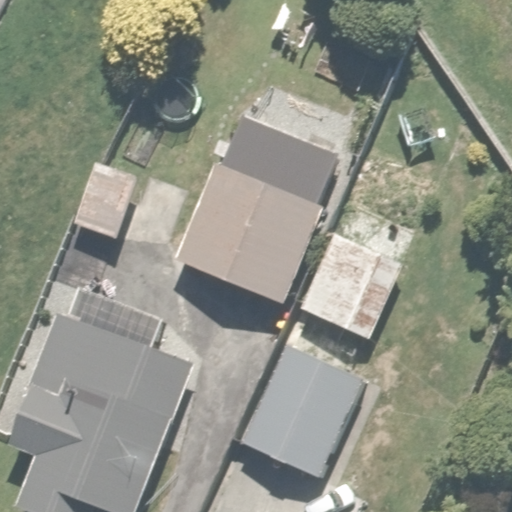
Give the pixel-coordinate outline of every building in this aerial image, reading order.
[(350,173),(253,128),(190,266),(291,313),(335,215),(331,213),(350,173)] [(143,184),(107,172),(87,229),(123,242),(143,184)] [(416,271),(347,239),(313,314),(381,346),(416,271)] [(81,323),(68,319),(24,456),(50,464),(34,511),(169,511),(216,367),(163,351),(171,326),(88,300),(81,323)] [(371,388),(299,355),(256,449),(328,482),(371,388)]
